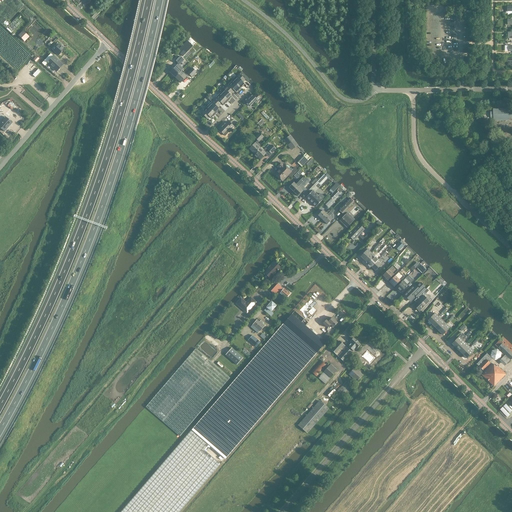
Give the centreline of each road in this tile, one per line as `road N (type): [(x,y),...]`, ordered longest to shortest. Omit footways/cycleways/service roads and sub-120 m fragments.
road 1 (motorway): [(0,429),(94,226),(159,0)]
road 2 (unclassified): [(426,347),(107,43)]
road 3 (motorway): [(148,0),(97,185),(0,405)]
road 4 (unclassified): [(412,90),(414,145),(423,163),(511,249)]
road 5 (unclassified): [(0,166),(107,43)]
road 6 (unclassified): [(412,90),(375,87),(372,0)]
road 7 (unclassified): [(511,434),(426,347)]
